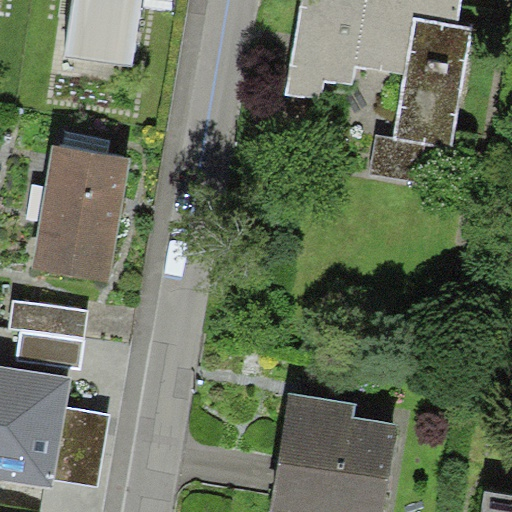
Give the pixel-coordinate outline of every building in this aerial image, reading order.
[(70,0),(63,53),(132,63),(141,0),(70,0)] [(302,0),(286,93),(315,98),(318,81),(345,85),(349,63),(398,71),(387,135),(371,132),(362,180),(417,190),(425,144),(455,149),(477,22),(458,19),(460,0),(302,0)] [(511,0),(492,86),(511,90),(511,0)] [(131,157),(47,144),(27,273),(111,286),(131,157)] [(86,314),(11,302),(6,336),(81,348),(86,314)] [(86,375),(0,363),(0,455),(74,466),(86,375)] [(353,404),(288,393),(268,506),(302,511),(378,511),(393,429),(350,421),(353,404)] [(510,511),(511,490),(479,486),(474,511),(510,511)]
